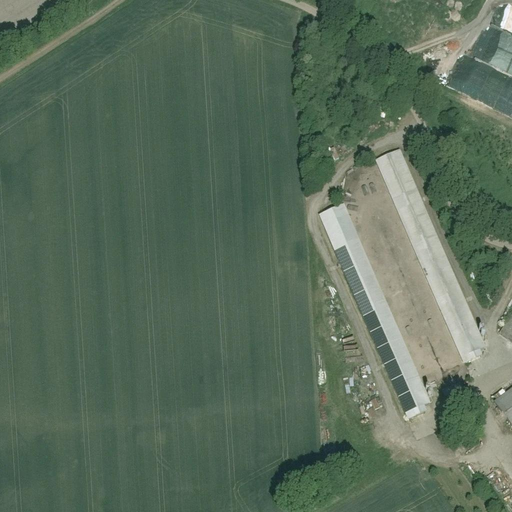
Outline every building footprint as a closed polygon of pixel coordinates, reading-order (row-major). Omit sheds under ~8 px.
[(467,358),(484,351),(401,153),(375,164),(456,356),(456,357),(460,368),(470,364),(467,358)] [(402,417),(405,425),(413,421),(410,414),(428,406),(343,207),(316,218),(402,417)] [(511,316),(498,336),(511,345),(511,316)] [(511,392),(494,406),(511,430),(511,392)] [(311,498),(318,511),(319,511),(342,499),(333,485),(311,498)]
